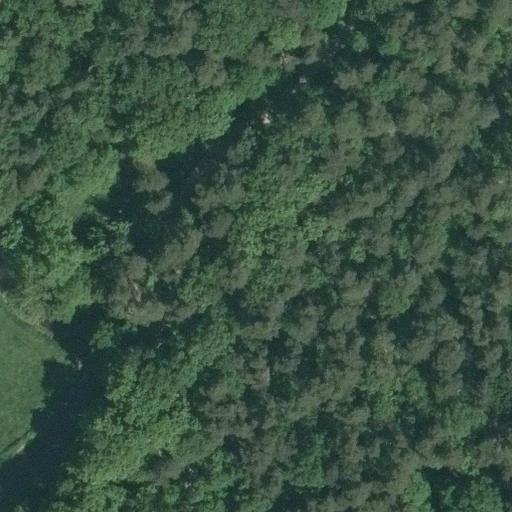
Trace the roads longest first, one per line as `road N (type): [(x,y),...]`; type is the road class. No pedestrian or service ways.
road 1 (track): [(342,0),(285,87),(204,168),(167,251),(160,298),(182,412),(184,511)]
road 2 (track): [(160,298),(48,207),(11,166),(0,138)]
